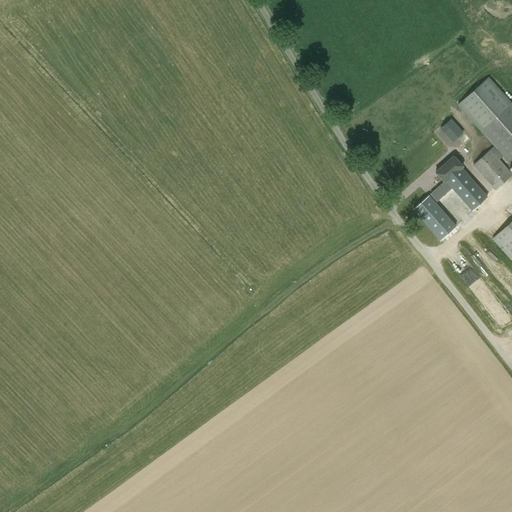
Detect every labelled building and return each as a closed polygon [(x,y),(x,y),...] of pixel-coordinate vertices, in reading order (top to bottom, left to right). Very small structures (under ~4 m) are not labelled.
[(511,103),(488,77),(457,105),(493,147),(472,165),(495,191),(511,175),(511,103)] [(451,119),(440,129),(452,142),(463,133),(451,119)] [(453,156),(435,172),(444,182),(430,194),(436,201),(452,188),(472,211),(487,197),(461,168),(463,167),(453,156)] [(428,196),(413,210),(440,240),(456,227),(428,196)] [(511,220),(491,239),(511,262),(511,220)]
